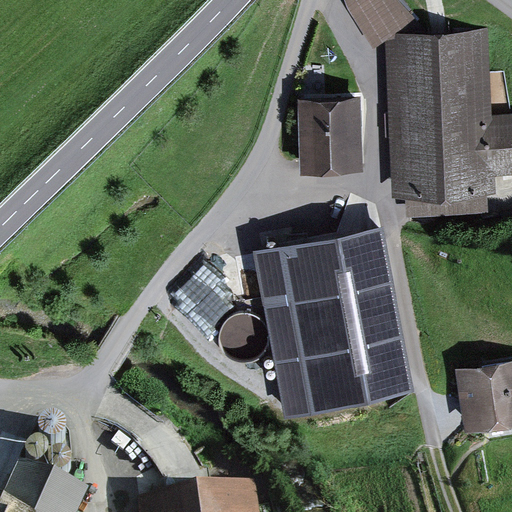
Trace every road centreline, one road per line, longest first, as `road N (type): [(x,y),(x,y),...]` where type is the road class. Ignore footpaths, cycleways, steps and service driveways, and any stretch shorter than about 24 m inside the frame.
road 1 (track): [(384,189),(419,383),(454,511)]
road 2 (primary): [(231,0),(0,227)]
road 3 (residential): [(41,393),(86,391),(131,320),(253,175)]
road 4 (residential): [(334,0),(371,90),(384,189)]
road 5 (residential): [(253,175),(304,0)]
road 6 (residential): [(253,175),(384,189)]
road 7 (track): [(100,511),(86,391)]
